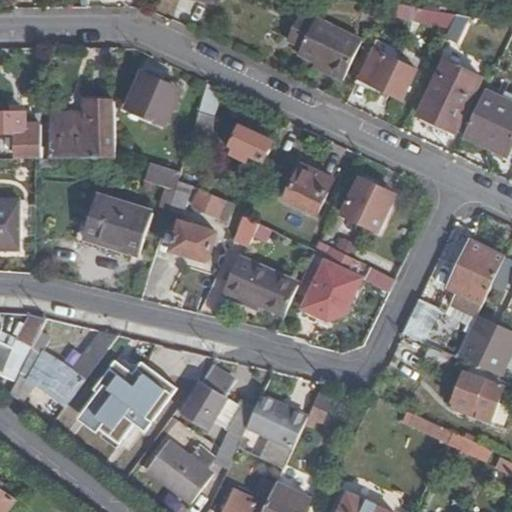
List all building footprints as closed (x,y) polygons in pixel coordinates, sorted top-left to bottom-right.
[(417,8),(415,22),(450,27),(452,13),(417,8)] [(302,49),(315,20),(302,12),(288,41),(302,49)] [(461,41),(470,18),(459,13),(449,36),(461,41)] [(329,68),(326,74),(344,83),(364,43),(315,20),(302,49),(299,54),(318,63),(329,68)] [(358,80),(402,100),(416,71),(372,51),(358,80)] [(314,69),(326,74),(329,68),(318,63),(314,69)] [(419,117),(455,134),(480,81),(444,63),(419,117)] [(168,124),(182,90),(144,73),(130,106),(168,124)] [(511,105),(486,92),(465,138),(507,157),(511,146),(511,105)] [(118,157),(118,102),(90,101),(90,116),(55,116),(56,157),(118,157)] [(217,110),(202,105),(194,132),(209,135),(217,110)] [(18,157),(35,157),(43,157),(43,126),(28,125),(27,112),(0,111),(0,132),(19,133),(18,157)] [(269,159),(276,143),(245,127),(237,143),(241,146),(237,154),(251,160),(256,152),(269,159)] [(182,172),(152,162),(148,177),(177,187),(180,179),(182,172)] [(319,214),(336,182),(304,165),(288,197),(319,214)] [(381,230),(398,195),(364,177),(347,213),(381,230)] [(177,187),(171,209),(184,214),(193,185),(180,179),(177,187)] [(220,215),(227,198),(204,189),(197,205),(220,215)] [(141,254),(153,213),(98,198),(87,238),(141,254)] [(0,249),(20,251),(21,203),(0,202),(0,249)] [(303,243),(247,216),(235,242),(247,247),(254,243),(257,238),(303,259),(310,246),(303,243)] [(210,260),(219,232),(182,221),(173,250),(210,260)] [(321,245),(322,241),(306,233),(303,243),(310,246),(318,250),(321,245)] [(483,314),(509,257),(475,240),(453,287),(463,291),(458,305),(482,316),(483,314)] [(362,262),(335,251),(305,315),(329,327),(347,318),(365,279),(356,275),(362,262)] [(287,315),(300,288),(240,259),(224,294),(252,307),(257,301),(287,315)] [(423,298),(407,333),(428,341),(443,307),(423,298)] [(0,370),(17,384),(24,370),(44,333),(51,317),(34,313),(17,348),(0,338),(0,336),(4,327),(0,324),(0,370)] [(511,365),(511,327),(483,314),(482,316),(463,354),(508,374),(511,365)] [(50,387),(71,400),(123,334),(110,331),(98,349),(94,347),(76,371),(48,351),(53,340),(44,333),(24,370),(32,376),(32,379),(47,390),(50,387)] [(146,432),(178,388),(143,362),(136,372),(120,359),(79,416),(120,445),(135,424),(146,432)] [(13,393),(27,403),(36,388),(31,382),(32,379),(32,376),(24,370),(17,384),(13,393)] [(467,371),(455,401),(480,411),(479,416),(494,422),(507,387),(467,371)] [(207,433),(239,386),(217,372),(186,418),(207,433)] [(335,398),(324,393),(312,416),(325,422),(334,405),(333,403),(335,398)] [(309,421),(265,400),(252,427),(286,444),(276,464),(287,469),(309,421)] [(480,411),(455,401),(454,405),(479,416),(480,411)] [(225,430),(246,439),(258,409),(245,402),(221,428),(225,430)] [(415,424),(451,442),(456,432),(419,415),(415,424)] [(234,458),(241,449),(246,439),(225,430),(217,446),(215,450),(234,458)] [(456,432),(451,442),(486,458),(490,448),(456,432)] [(207,467),(192,456),(173,441),(150,469),(194,502),(216,474),(207,467)] [(200,446),(192,456),(207,467),(215,457),(200,446)] [(511,474),(511,457),(501,452),(495,468),(511,474)] [(269,505),(266,511),(307,511),(314,500),(280,484),(269,505)] [(0,511),(8,511),(17,501),(0,487),(0,511)] [(227,511),(266,511),(269,505),(238,490),(227,511)] [(392,511),(350,492),(341,511),(392,511)]
